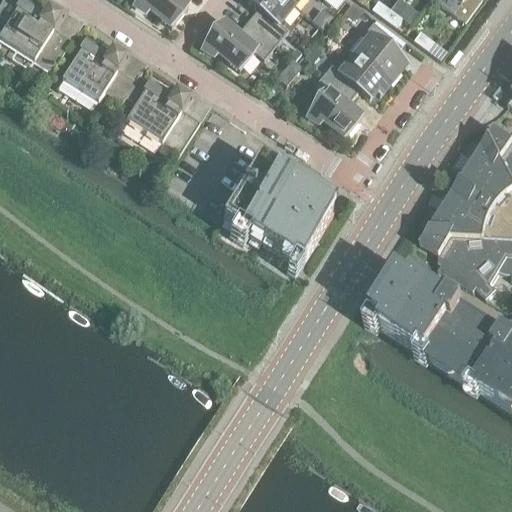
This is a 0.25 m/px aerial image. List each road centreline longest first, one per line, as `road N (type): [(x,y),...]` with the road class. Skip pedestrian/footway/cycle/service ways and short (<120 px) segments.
road 1 (tertiary): [(198,511),(389,209),(511,35)]
road 2 (residential): [(346,179),(172,62)]
road 3 (residential): [(346,179),(431,65)]
